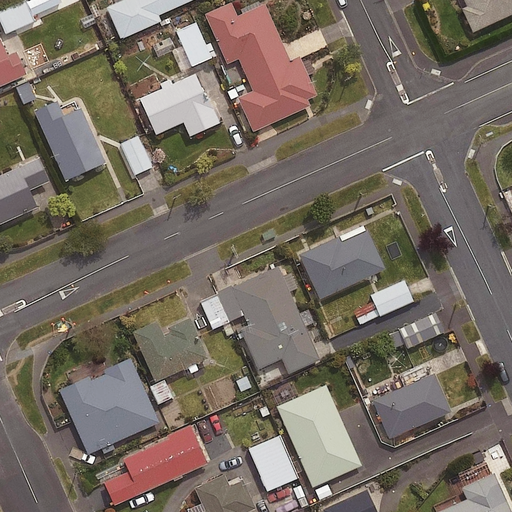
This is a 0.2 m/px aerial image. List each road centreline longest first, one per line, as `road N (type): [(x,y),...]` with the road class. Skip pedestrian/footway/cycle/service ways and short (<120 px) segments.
road 1 (residential): [(0,313),(417,125)]
road 2 (residential): [(417,125),(511,337)]
road 3 (residential): [(361,0),(417,125)]
